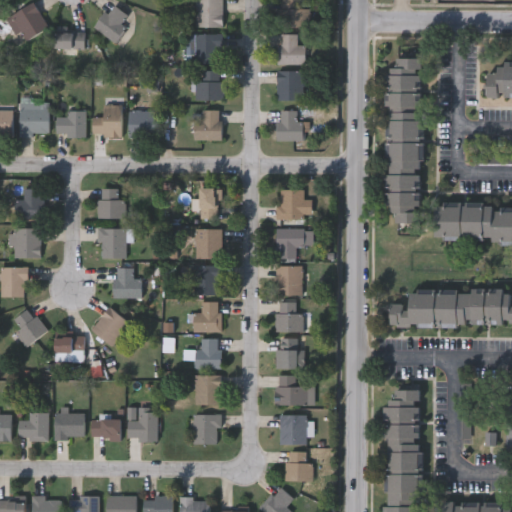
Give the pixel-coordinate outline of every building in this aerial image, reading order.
[(196,26),(196,0),(222,0),(222,26),(196,26)] [(25,40),(10,15),(33,1),(48,26),(25,40)] [(95,19),(118,6),(124,17),(119,20),(126,32),(109,42),(95,19)] [(309,26),(284,26),(284,8),(309,8),(309,26)] [(56,32),(84,32),(84,48),(56,48),(56,32)] [(306,63),(278,63),(278,33),(298,33),(298,44),(306,44),(306,63)] [(195,63),(195,34),(221,34),(221,63),(195,63)] [(421,55),(420,220),(391,220),(391,211),(383,211),(383,65),(394,65),(394,55),(421,55)] [(494,59),(511,59),(511,94),(486,94),(486,69),(494,69),(494,59)] [(303,100),(277,100),(277,69),(303,69),(303,100)] [(221,70),(221,99),(196,99),(196,70),(221,70)] [(20,134),(20,102),(49,102),(49,134),(20,134)] [(122,104),(122,135),(92,135),(92,116),(103,116),(103,104),(122,104)] [(0,105),(13,105),(13,135),(0,135),(0,105)] [(221,139),(194,139),(194,120),(202,120),(202,109),(221,109),(221,139)] [(86,110),(86,135),(56,135),(56,116),(67,116),(67,110),(86,110)] [(158,110),(158,136),(128,136),(128,110),(158,110)] [(309,120),(309,139),(278,139),(278,110),(298,110),(298,120),(309,120)] [(125,198),(125,217),(98,217),(98,187),(118,187),(118,198),(125,198)] [(220,187),(220,218),(200,217),(200,187),(220,187)] [(15,218),(15,200),(24,200),(24,188),(40,188),(40,218),(15,218)] [(311,188),(311,218),(278,218),(278,188),(311,188)] [(511,239),(433,239),(434,203),(511,203),(511,239)] [(13,257),(13,227),(40,227),(40,257),(13,257)] [(98,258),(98,227),(125,227),(125,258),(98,258)] [(296,246),(296,258),(276,258),(276,227),(306,227),(306,246),(296,246)] [(194,258),(194,228),(219,228),(219,258),(194,258)] [(219,264),(219,294),(193,294),(193,265),(219,264)] [(276,295),(276,265),(301,265),(301,295),(276,295)] [(0,266),(26,266),(26,296),(0,296),(0,266)] [(142,278),(141,297),(114,296),(114,267),(133,267),(133,278),(142,278)] [(511,322),(388,323),(388,301),(407,301),(407,289),(510,288),(510,297),(511,297),(511,322)] [(201,312),(201,301),(219,301),(220,330),(193,331),(192,312),(201,312)] [(309,330),(276,330),(276,301),(296,301),(296,312),(309,312),(309,330)] [(112,345),(91,329),(109,306),(130,322),(112,345)] [(14,333),(21,328),(14,319),(29,307),(47,329),(26,347),(14,333)] [(56,361),(56,336),(84,336),(84,361),(56,361)] [(221,367),(194,367),(194,348),(200,348),(200,338),(221,338),(221,367)] [(279,338),(303,338),(303,367),(279,367),(279,338)] [(194,404),(194,374),(221,374),(221,404),(194,404)] [(296,385),(309,385),(309,404),(276,403),(276,375),(296,375),(296,385)] [(419,387),(417,511),(380,511),(383,387),(419,387)] [(19,439),(19,419),(29,419),(29,411),(48,411),(48,439),(19,439)] [(84,411),(84,438),(56,438),(56,411),(84,411)] [(12,440),(0,440),(0,414),(12,414),(12,440)] [(157,414),(157,439),(128,439),(128,419),(138,419),(138,414),(157,414)] [(217,414),(217,443),(193,443),(193,414),(217,414)] [(280,443),(280,414),(306,414),(306,443),(280,443)] [(92,437),(92,418),(122,418),(122,437),(92,437)] [(286,480),(286,451),(311,451),(311,480),(286,480)] [(263,511),(259,509),(278,485),(293,497),(286,507),(292,511),(263,511)] [(137,495),(137,511),(106,511),(106,495),(137,495)] [(173,511),(144,511),(144,495),(173,495),(173,511)] [(98,496),(98,511),(70,511),(70,496),(98,496)] [(62,511),(33,511),(33,497),(62,497),(62,511)] [(180,511),(180,498),(210,498),(210,511),(180,511)] [(0,511),(0,500),(27,500),(27,511),(0,511)] [(511,502),(511,511),(442,511),(442,501),(511,502)]
